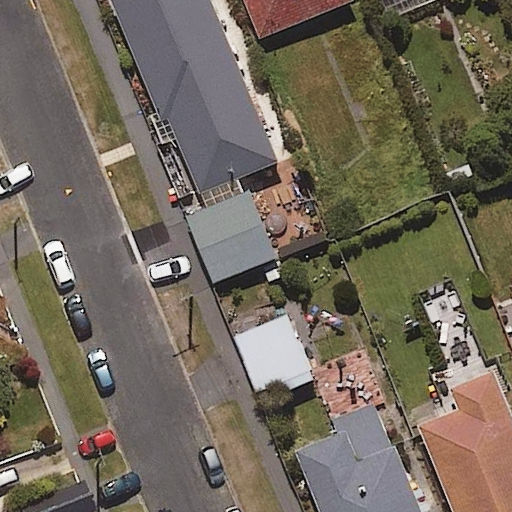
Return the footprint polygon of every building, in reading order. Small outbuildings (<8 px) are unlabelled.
[(187,208),(252,181),(286,168),(218,0),(114,0),(173,146),(164,150),(187,208)] [(360,2),(358,0),(248,0),(264,40),(360,2)] [(385,0),(393,18),(438,0),(385,0)] [(252,181),(187,208),(218,285),(283,259),(252,181)] [(319,385),(292,317),(239,339),(265,406),(319,385)] [(511,511),(511,400),(501,374),(416,409),(458,511),(511,511)] [(429,511),(383,405),(335,426),(340,437),(301,454),(325,511),(429,511)] [(92,511),(85,492),(28,511),(92,511)]
